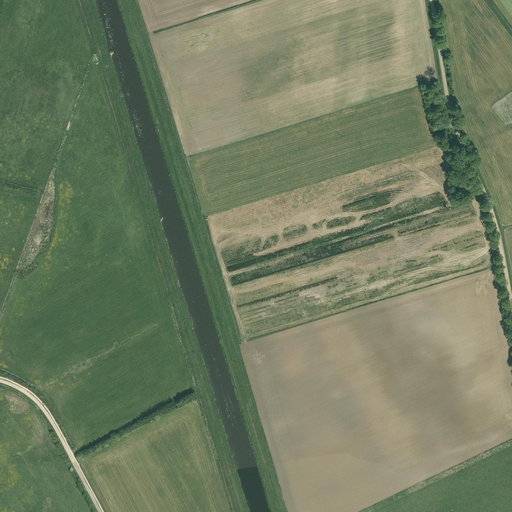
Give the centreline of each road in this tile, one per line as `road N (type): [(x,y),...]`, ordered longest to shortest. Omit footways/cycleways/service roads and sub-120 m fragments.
road 1 (track): [(274,511),(122,0)]
road 2 (unclassified): [(511,302),(495,216),(455,123),(432,0)]
road 3 (track): [(0,381),(48,417),(99,511)]
